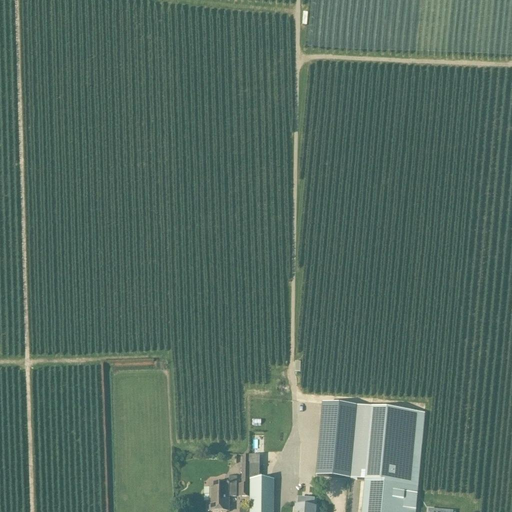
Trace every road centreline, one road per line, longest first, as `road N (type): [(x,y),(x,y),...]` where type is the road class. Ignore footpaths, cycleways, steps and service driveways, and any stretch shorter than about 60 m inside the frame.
road 1 (track): [(18,0),(31,511)]
road 2 (track): [(298,0),(291,383)]
road 3 (track): [(297,57),(511,65)]
